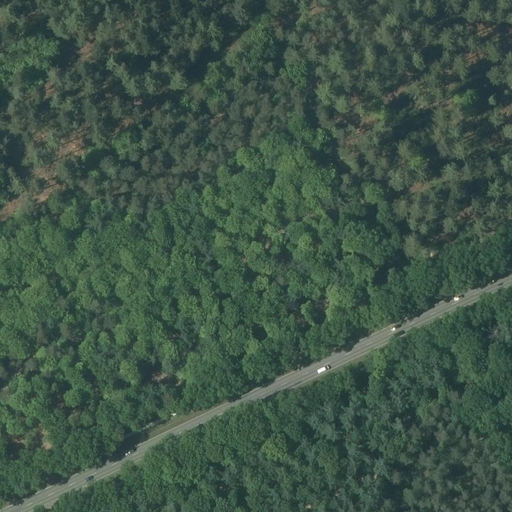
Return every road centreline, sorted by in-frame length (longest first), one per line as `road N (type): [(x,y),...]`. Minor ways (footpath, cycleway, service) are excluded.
road 1 (secondary): [(13,511),(511,276)]
road 2 (track): [(0,395),(38,353),(71,339),(142,330),(301,223),(339,221),(379,232),(407,282)]
road 3 (track): [(407,282),(511,442)]
